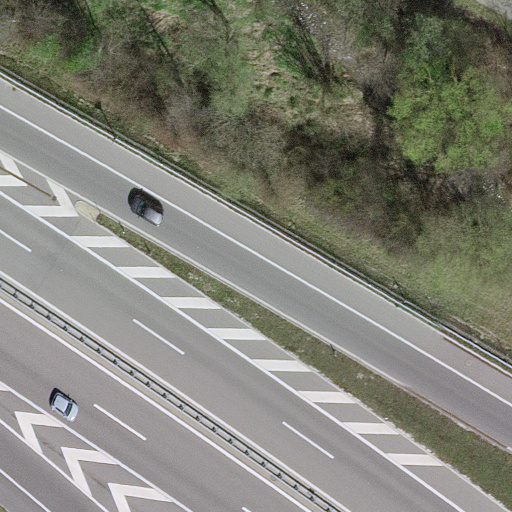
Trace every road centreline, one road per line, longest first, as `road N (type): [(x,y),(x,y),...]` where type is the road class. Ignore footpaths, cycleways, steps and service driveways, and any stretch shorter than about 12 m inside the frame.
road 1 (motorway): [(511,425),(0,130)]
road 2 (motorway): [(409,511),(0,232)]
road 3 (motorway): [(0,342),(248,511)]
